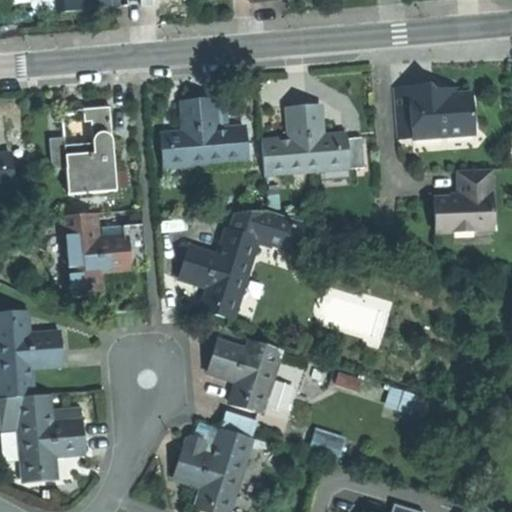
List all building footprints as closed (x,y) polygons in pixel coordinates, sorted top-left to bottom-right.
[(87,10),(86,0),(57,0),(58,12),(87,10)] [(86,0),(87,10),(103,9),(116,8),(115,0),(86,0)] [(409,87),(393,88),(396,131),(411,130),(411,138),(461,135),(472,122),(471,99),(451,100),(451,96),(443,90),(437,97),(428,97),(428,86),(409,87)] [(162,167),(248,161),(245,128),(215,130),(215,128),(214,108),(213,99),(197,100),(182,101),(184,134),(172,135),(172,140),(161,141),(162,167)] [(261,142),(263,173),(349,167),(347,140),(335,141),(335,136),(322,137),(319,104),(303,105),(288,106),(290,140),(261,142)] [(220,108),(214,108),(215,128),(222,127),(220,108)] [(116,192),(110,109),(89,110),(92,144),(80,145),(66,146),(65,138),(49,139),(51,170),(65,169),(67,196),(116,192)] [(411,130),(396,131),(396,139),(411,138),(411,130)] [(347,140),(349,167),(349,169),(364,168),(361,139),(347,140)] [(0,188),(13,187),(11,160),(0,161),(0,160),(0,188)] [(492,232),(490,172),(456,173),(457,198),(445,199),(432,199),(434,234),(452,233),(452,226),(471,226),(471,233),(492,232)] [(235,214),(230,230),(255,238),(295,250),(304,223),(265,211),(235,214)] [(65,217),(66,231),(96,229),(95,215),(65,217)] [(123,225),(124,236),(129,236),(131,268),(145,267),(145,263),(142,224),(123,225)] [(230,319),(255,238),(230,230),(225,228),(216,256),(185,246),(176,276),(207,285),(199,309),(212,313),(230,319)] [(66,231),(71,297),(102,295),(100,270),(113,269),(131,268),(129,236),(124,236),(97,238),(96,229),(66,231)] [(0,313),(0,399),(15,398),(31,397),(29,367),(62,364),(61,351),(60,333),(27,335),(25,312),(0,313)] [(259,413),(279,350),(249,341),(246,351),(214,341),(209,358),(204,372),(236,382),(233,392),(238,394),(235,406),(259,413)] [(360,381),(338,374),(335,384),(357,391),(360,381)] [(393,387),(388,406),(420,414),(425,395),(393,387)] [(238,394),(233,392),(229,404),(235,406),(238,394)] [(17,428),(21,484),(48,482),(47,471),(53,470),(52,458),(84,456),(83,439),(82,423),(80,423),(55,425),(50,425),(48,396),(31,397),(15,398),(17,428)] [(15,398),(0,399),(0,409),(1,429),(17,428),(15,398)] [(55,414),(55,425),(80,423),(79,413),(55,414)] [(222,430),(250,439),(256,421),(228,413),(222,430)] [(340,459),(346,437),(317,427),(310,449),(340,459)] [(222,430),(221,429),(212,457),(202,454),(184,449),(182,448),(178,463),(173,478),(202,487),(199,499),(205,501),(201,511),(227,511),(228,511),(250,439),(222,430)] [(187,438),(184,449),(202,454),(205,445),(203,437),(193,434),(187,438)] [(201,511),(205,501),(199,499),(195,511),(197,511),(201,511)] [(425,511),(396,503),(393,511),(374,511),(363,509),(362,511),(425,511)]
